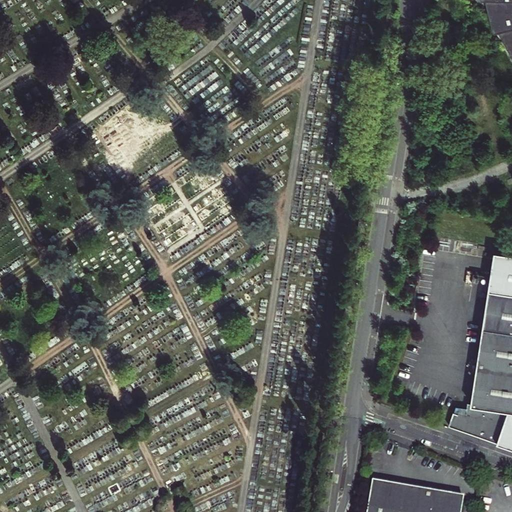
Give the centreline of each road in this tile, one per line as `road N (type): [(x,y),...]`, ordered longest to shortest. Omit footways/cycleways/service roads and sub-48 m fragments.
road 1 (residential): [(408,0),(352,410)]
road 2 (residential): [(511,466),(352,410)]
